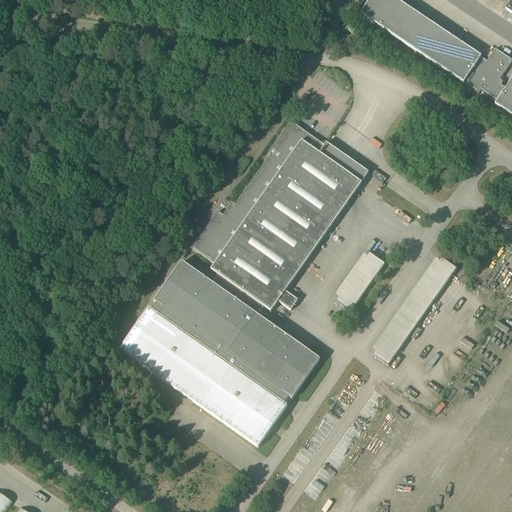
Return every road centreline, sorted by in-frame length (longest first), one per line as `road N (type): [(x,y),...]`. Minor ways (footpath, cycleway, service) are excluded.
road 1 (unknown): [(343,359),(309,332),(306,315),(355,225),(372,217),(423,245)]
road 2 (unknown): [(443,218),(363,146),(356,97),(370,69)]
